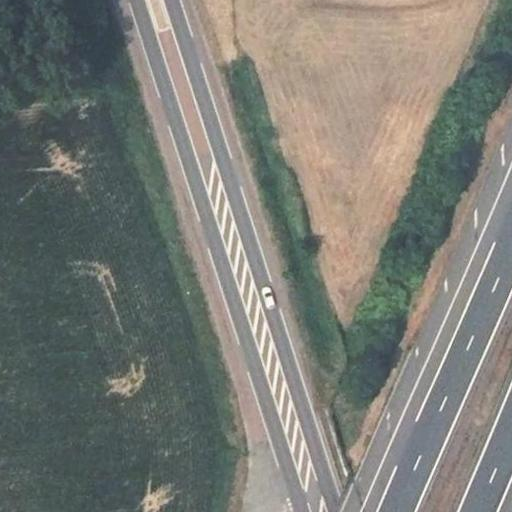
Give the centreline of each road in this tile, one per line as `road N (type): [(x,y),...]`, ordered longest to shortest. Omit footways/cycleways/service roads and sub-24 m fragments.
road 1 (primary): [(329,511),(166,0)]
road 2 (primary): [(130,0),(292,511)]
road 3 (motorway): [(511,245),(397,511)]
